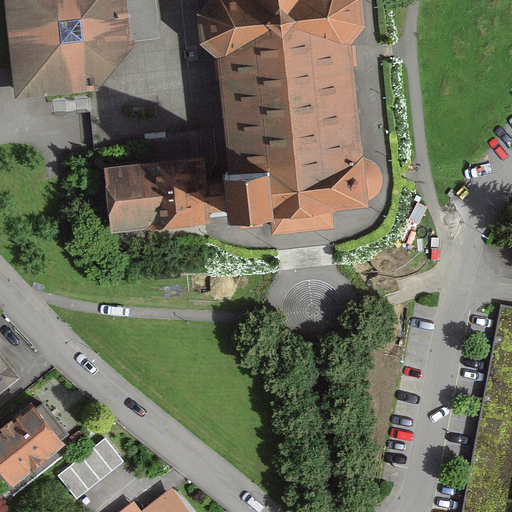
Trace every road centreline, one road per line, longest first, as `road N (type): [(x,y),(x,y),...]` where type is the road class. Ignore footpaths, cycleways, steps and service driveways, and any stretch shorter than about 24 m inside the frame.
road 1 (residential): [(511,175),(480,217),(462,259),(409,511)]
road 2 (residential): [(251,511),(0,283)]
